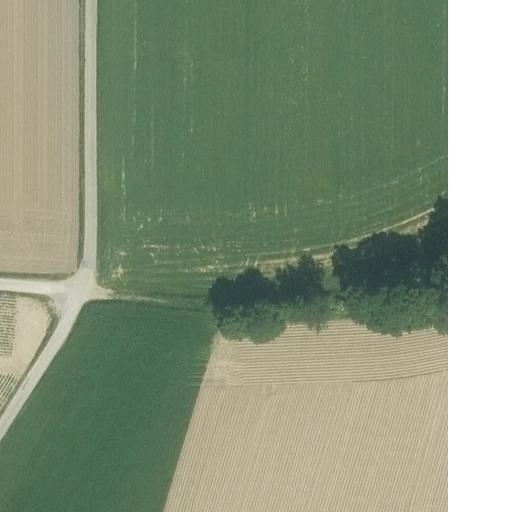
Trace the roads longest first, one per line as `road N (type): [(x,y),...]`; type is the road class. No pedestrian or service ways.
road 1 (track): [(86,289),(91,0)]
road 2 (track): [(0,438),(86,289)]
